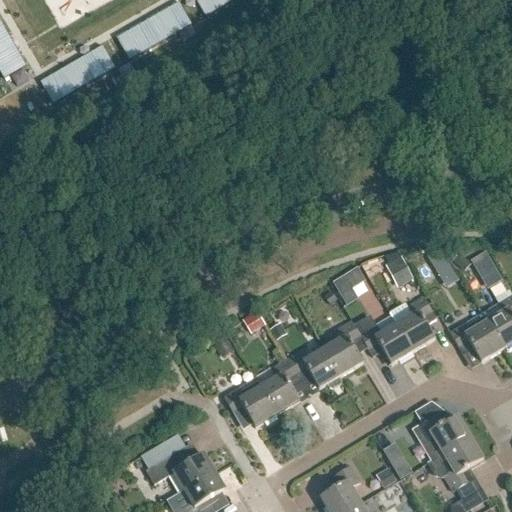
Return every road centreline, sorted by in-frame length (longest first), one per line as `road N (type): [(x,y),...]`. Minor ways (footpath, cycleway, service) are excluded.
road 1 (tertiary): [(46,362),(171,280),(264,238),(372,201),(511,183)]
road 2 (residential): [(511,420),(434,392),(259,492)]
